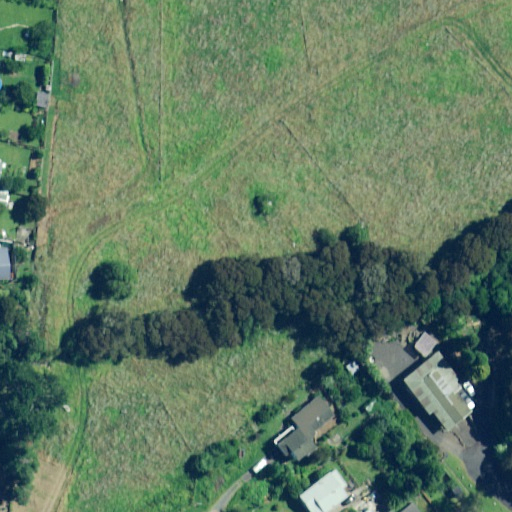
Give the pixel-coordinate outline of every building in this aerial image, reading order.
[(48,41),(35,39),(32,56),(45,58),(48,41)] [(0,280),(9,281),(8,249),(0,248),(0,280)] [(463,368),(446,345),(400,381),(425,415),(429,412),(444,432),(487,400),(463,368)] [(271,442),(285,460),(290,456),(295,463),(315,448),(307,437),(334,416),(319,397),(290,419),(294,425),(271,442)] [(348,486),(336,469),(298,496),(308,511),(324,511),(347,496),(343,490),(348,486)] [(406,510),(402,511),(421,511),(414,503),(406,510)]
